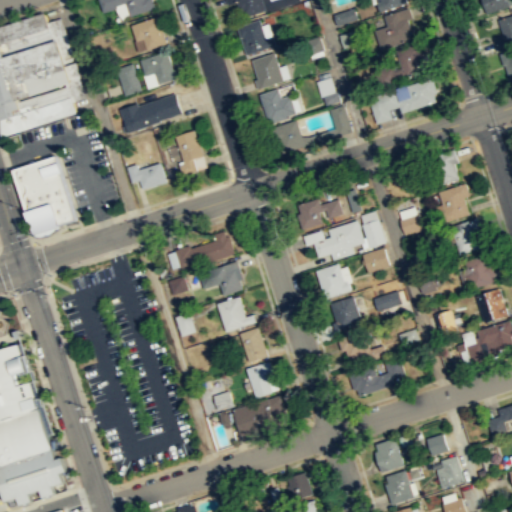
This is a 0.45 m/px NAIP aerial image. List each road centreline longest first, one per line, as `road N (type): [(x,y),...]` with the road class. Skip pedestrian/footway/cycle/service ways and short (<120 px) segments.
road 1 (residential): [(189,0),(356,511)]
road 2 (tertiary): [(511,104),(20,265)]
road 3 (residential): [(511,374),(102,507)]
road 4 (tertiary): [(103,511),(20,265)]
road 5 (residential): [(444,0),(511,208)]
